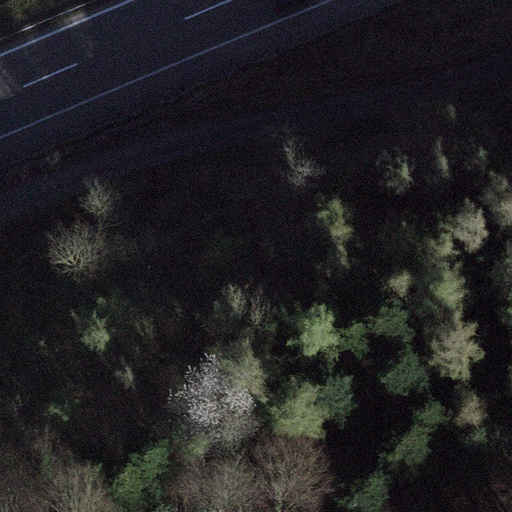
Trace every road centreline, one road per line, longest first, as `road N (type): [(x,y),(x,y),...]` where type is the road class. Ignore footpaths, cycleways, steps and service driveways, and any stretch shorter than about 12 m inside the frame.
road 1 (track): [(511,86),(442,114),(166,161),(0,230)]
road 2 (motorway): [(0,99),(238,0)]
